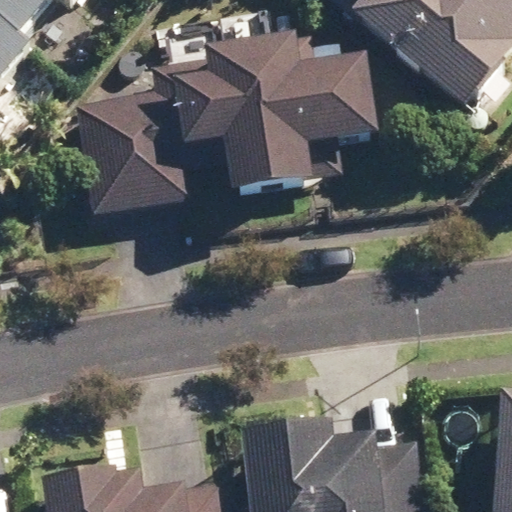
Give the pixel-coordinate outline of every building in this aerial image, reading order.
[(0,0),(0,87),(4,84),(18,96),(51,58),(31,41),(67,0),(71,0),(83,10),(91,0),(0,0)] [(511,0),(338,0),(480,118),(511,79),(511,0)] [(316,67),(314,46),(217,54),(219,75),(166,80),(168,107),(94,114),(103,215),(205,206),(201,150),(240,147),(244,194),(328,187),(324,148),(389,142),(382,61),(316,67)] [(437,511),(431,452),(391,457),(389,441),(343,446),(341,433),(249,443),(256,511),(437,511)] [(232,511),(229,492),(154,503),(147,462),(55,476),(60,511),(232,511)]
